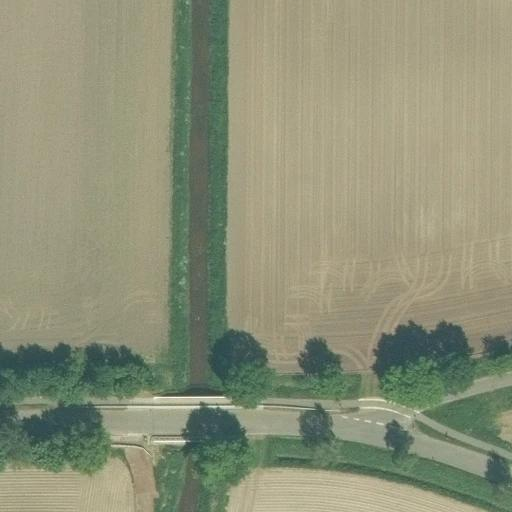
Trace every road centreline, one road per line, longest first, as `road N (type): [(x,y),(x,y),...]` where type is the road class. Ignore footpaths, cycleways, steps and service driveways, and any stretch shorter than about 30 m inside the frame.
road 1 (tertiary): [(0,425),(300,426),(367,434)]
road 2 (tertiary): [(367,434),(440,453),(511,487)]
road 3 (residential): [(367,434),(406,413),(511,388)]
